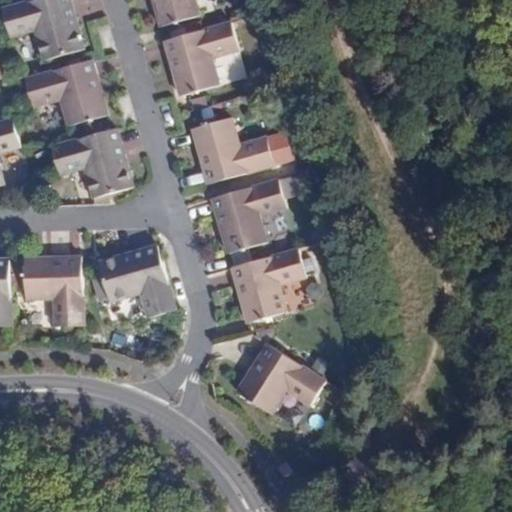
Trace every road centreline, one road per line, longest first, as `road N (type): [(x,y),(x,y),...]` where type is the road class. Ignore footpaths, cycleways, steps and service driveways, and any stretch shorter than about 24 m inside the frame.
road 1 (residential): [(163,418),(204,322),(175,205)]
road 2 (residential): [(175,205),(116,0)]
road 3 (residential): [(175,205),(119,217),(0,221)]
road 4 (residential): [(0,388),(102,391),(163,418)]
road 5 (residential): [(163,418),(204,448),(249,511)]
